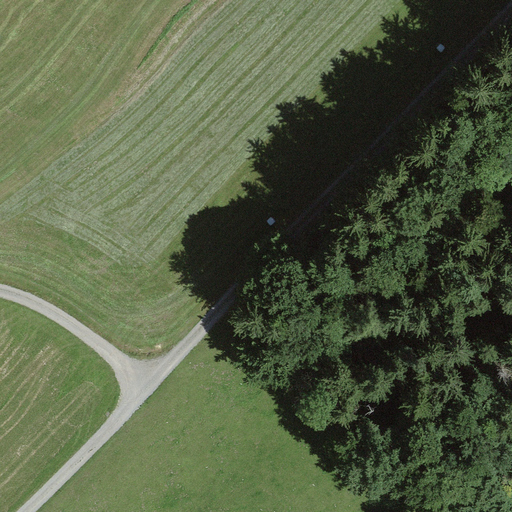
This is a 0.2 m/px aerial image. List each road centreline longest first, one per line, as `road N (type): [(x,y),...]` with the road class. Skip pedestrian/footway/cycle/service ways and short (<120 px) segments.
road 1 (track): [(160,380),(504,0)]
road 2 (track): [(160,380),(75,322),(0,291)]
road 3 (track): [(39,511),(160,380)]
